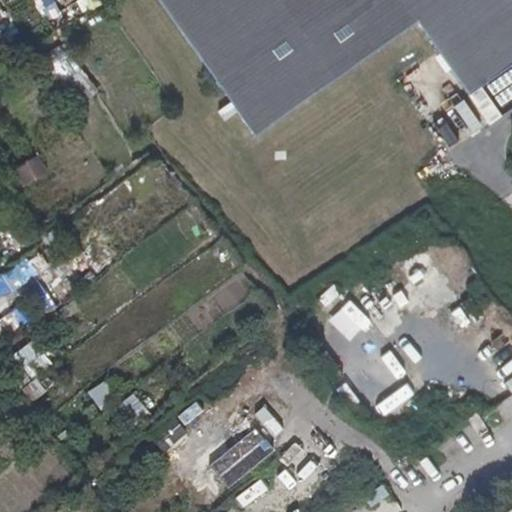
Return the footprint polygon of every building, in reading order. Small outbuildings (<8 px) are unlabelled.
[(511,0),(158,0),(254,136),(415,21),(488,126),(511,109),(511,0)] [(12,168),(22,186),(47,172),(37,154),(12,168)] [(35,341),(13,352),(26,379),(48,368),(35,341)] [(87,393),(97,406),(112,394),(101,381),(87,393)] [(199,496),(223,482),(218,472),(194,486),(199,496)]
